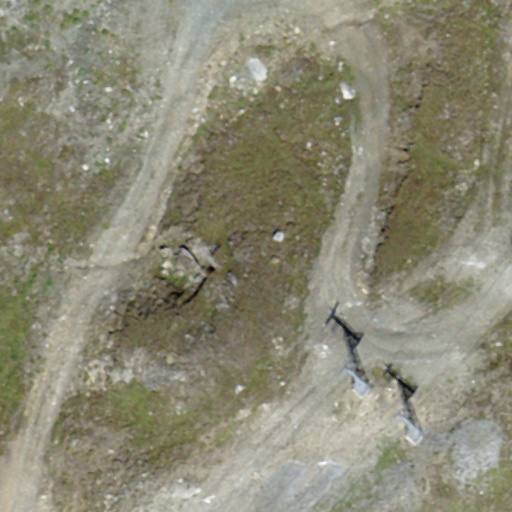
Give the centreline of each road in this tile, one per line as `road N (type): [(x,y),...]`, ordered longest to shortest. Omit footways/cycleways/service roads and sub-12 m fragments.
road 1 (track): [(307,0),(367,59),(367,161),(334,286),(352,327),(412,350),(474,315),(490,266),(511,97)]
road 2 (track): [(17,511),(71,333),(163,141),(208,0)]
